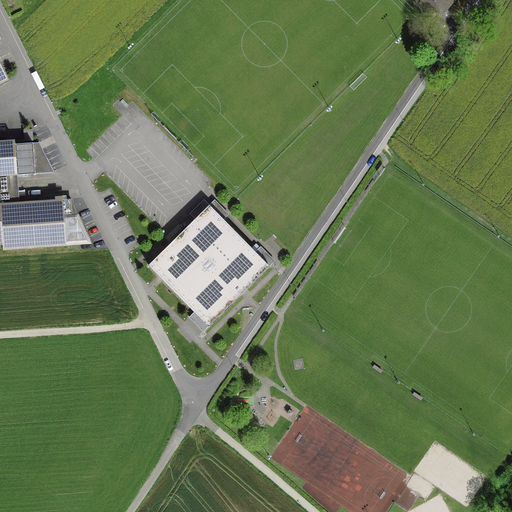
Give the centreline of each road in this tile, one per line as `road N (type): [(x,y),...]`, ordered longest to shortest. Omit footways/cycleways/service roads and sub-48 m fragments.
road 1 (residential): [(476,0),(200,401)]
road 2 (residential): [(0,17),(181,382),(200,401)]
road 3 (track): [(308,511),(191,414)]
road 4 (residential): [(200,401),(125,511)]
